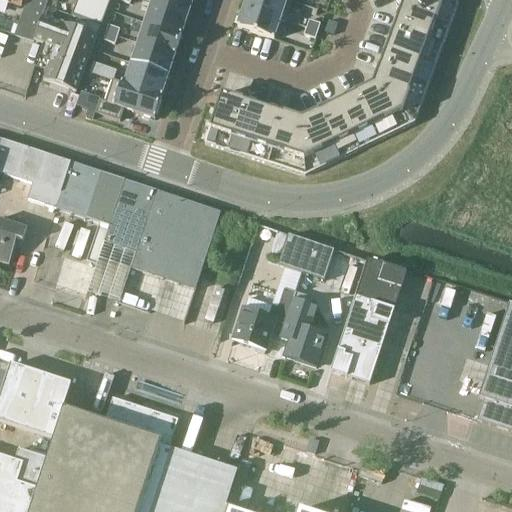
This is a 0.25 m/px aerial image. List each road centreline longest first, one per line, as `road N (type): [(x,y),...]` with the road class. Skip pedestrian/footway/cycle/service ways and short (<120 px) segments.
road 1 (unclassified): [(511,484),(0,316)]
road 2 (unclassified): [(169,166),(275,197),(323,198),(368,186),(410,162),(443,126),(508,0)]
road 3 (residential): [(353,0),(358,8),(344,59),(287,81),(207,54)]
road 4 (unclassified): [(0,109),(169,166)]
